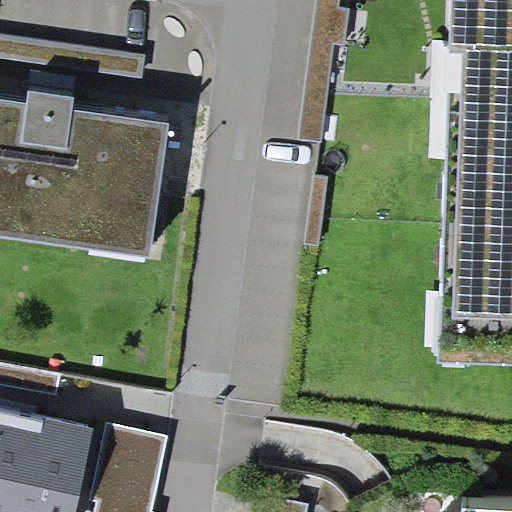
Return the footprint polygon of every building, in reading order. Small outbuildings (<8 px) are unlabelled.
[(511,0),(469,0),(466,349),(511,349),(511,0)] [(197,115),(0,87),(0,228),(177,254),(197,115)] [(69,511),(89,427),(0,406),(0,511),(69,511)] [(314,511),(317,500),(274,490),(269,511),(314,511)] [(511,511),(511,501),(464,500),(463,511),(511,511)]
